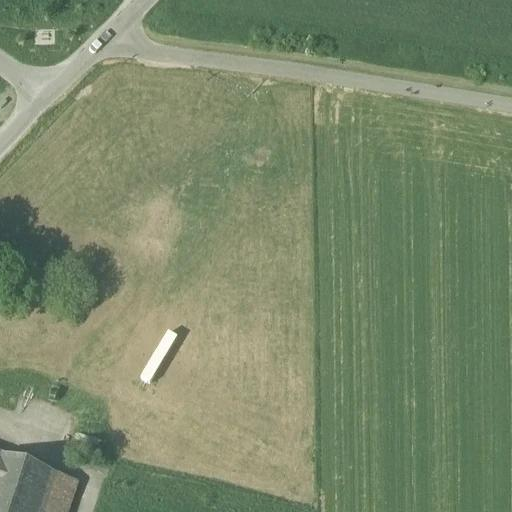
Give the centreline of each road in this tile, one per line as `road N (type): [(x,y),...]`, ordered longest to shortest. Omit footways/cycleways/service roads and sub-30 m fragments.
road 1 (track): [(511,110),(106,41)]
road 2 (residential): [(149,0),(44,99)]
